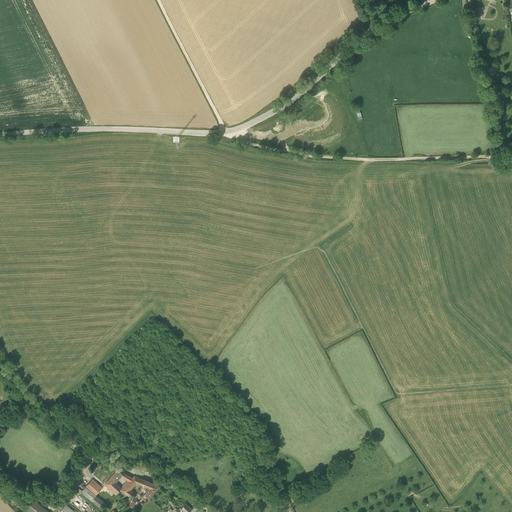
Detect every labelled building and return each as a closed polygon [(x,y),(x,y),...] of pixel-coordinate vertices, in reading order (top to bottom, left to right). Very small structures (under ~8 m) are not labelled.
[(484,10),(483,7),(475,9),(476,16),(482,15),(482,10),(484,10)] [(104,485),(116,494),(117,493),(117,492),(121,488),(121,489),(132,478),(123,472),(122,473),(118,469),(104,485)] [(132,478),(121,489),(122,490),(121,490),(126,493),(121,498),(123,500),(127,495),(130,497),(133,493),(129,490),(136,482),(143,485),(146,480),(134,476),(133,478),(132,478)] [(85,487),(96,495),(102,488),(92,479),(85,487)] [(160,486),(146,480),(143,485),(151,488),(145,494),(149,498),(160,486)] [(102,509),(106,504),(85,487),(81,492),(102,509)] [(48,511),(33,499),(25,509),(28,511),(48,511)] [(185,503),(179,510),(177,508),(173,511),(169,511),(168,510),(166,511),(188,511),(192,509),(185,503)]
